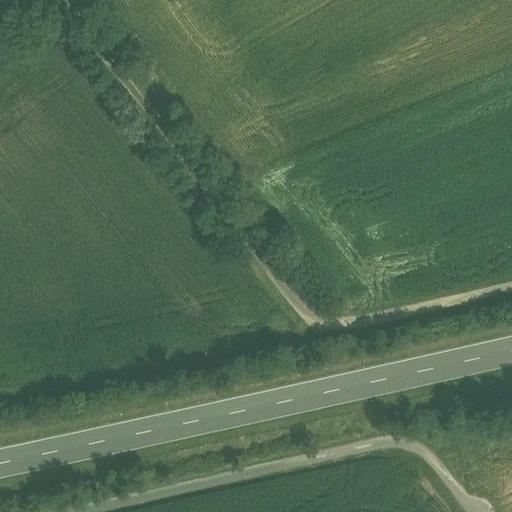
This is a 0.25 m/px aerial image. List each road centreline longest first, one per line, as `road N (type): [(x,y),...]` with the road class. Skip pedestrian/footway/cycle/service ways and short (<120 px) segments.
road 1 (primary): [(0,463),(511,350)]
road 2 (track): [(50,0),(329,334)]
road 3 (track): [(92,511),(413,445)]
